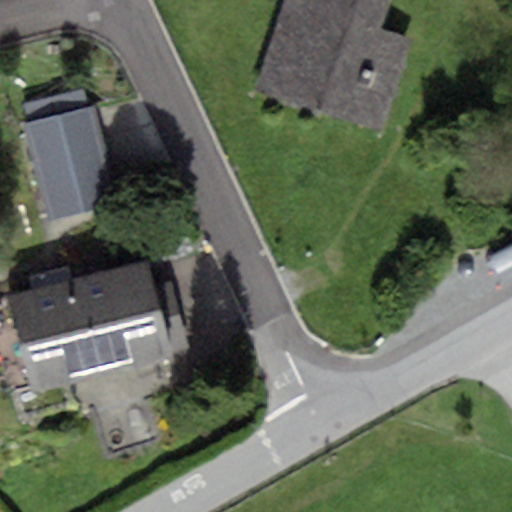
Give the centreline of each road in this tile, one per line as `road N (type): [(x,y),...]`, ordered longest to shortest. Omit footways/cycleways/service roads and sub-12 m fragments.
road 1 (residential): [(321,422),(120,0)]
road 2 (residential): [(511,308),(321,422)]
road 3 (residential): [(321,422),(168,511)]
